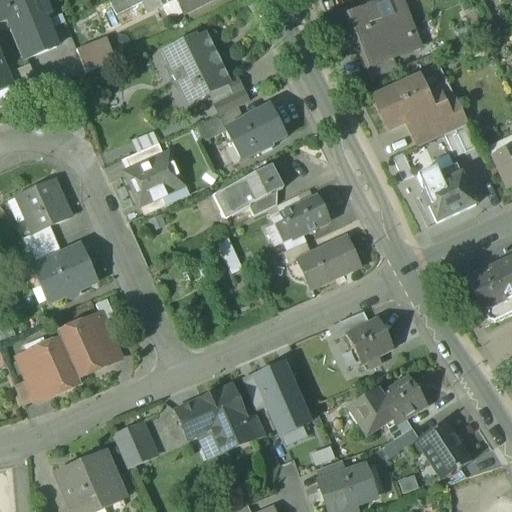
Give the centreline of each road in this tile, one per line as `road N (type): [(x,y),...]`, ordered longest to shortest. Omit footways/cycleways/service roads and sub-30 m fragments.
road 1 (residential): [(184,388),(58,121),(0,145)]
road 2 (residential): [(261,0),(414,274)]
road 3 (residential): [(414,274),(184,388)]
road 4 (residential): [(184,388),(0,459)]
road 5 (residential): [(414,274),(511,445)]
